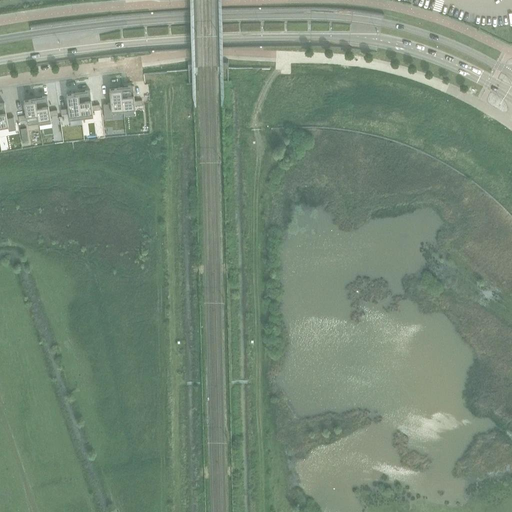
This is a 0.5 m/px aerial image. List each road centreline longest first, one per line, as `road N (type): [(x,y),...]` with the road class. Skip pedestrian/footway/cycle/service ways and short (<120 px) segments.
road 1 (primary): [(0,62),(161,41),(343,38),(420,51),(511,96)]
road 2 (primary): [(511,75),(429,35),(319,15),(188,18),(0,40)]
road 3 (residential): [(286,57),(391,68),(507,122)]
road 4 (residential): [(0,84),(137,60)]
